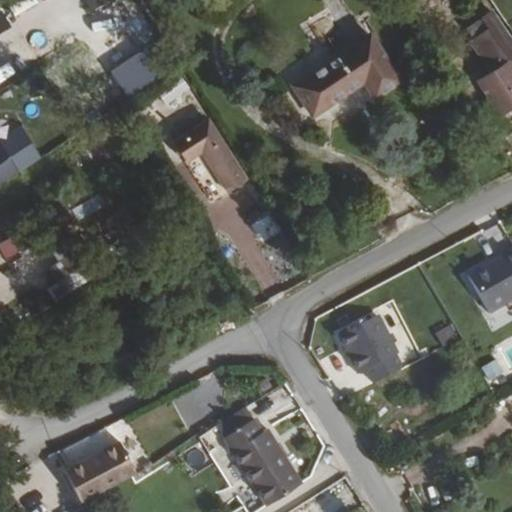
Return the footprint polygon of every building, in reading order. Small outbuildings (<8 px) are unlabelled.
[(494,62),(499,68),(511,59),(511,50),(487,15),(469,27),(476,36),(467,43),(486,69),(494,62)] [(372,93),(397,78),(371,30),(291,76),(308,106),(361,75),(372,93)] [(110,70),(125,94),(164,71),(149,46),(110,70)] [(0,69),(0,82),(13,75),(7,65),(0,69)] [(511,96),(511,68),(495,81),(505,97),(510,94),(511,96)] [(167,112),(195,99),(186,78),(157,91),(167,112)] [(210,123),(175,145),(188,165),(204,155),(230,195),(249,183),(210,123)] [(7,142),(0,146),(0,188),(27,171),(7,142)] [(100,196),(73,205),(77,217),(104,208),(100,196)] [(57,235),(66,229),(50,203),(40,209),(57,235)] [(112,241),(134,226),(122,207),(99,221),(112,241)] [(21,273),(41,263),(25,232),(0,244),(0,246),(7,261),(14,258),(21,273)] [(132,251),(142,245),(136,233),(125,240),(132,251)] [(511,297),(511,248),(498,257),(499,260),(490,265),(488,262),(467,275),(488,312),(511,297)] [(333,340),(356,377),(394,354),(371,317),(333,340)] [(443,346),(458,340),(451,325),(436,332),(443,346)] [(264,504),(299,483),(266,429),(260,433),(251,419),(242,408),(214,425),(222,438),(264,504)] [(100,494),(153,461),(136,432),(82,465),(100,494)]
